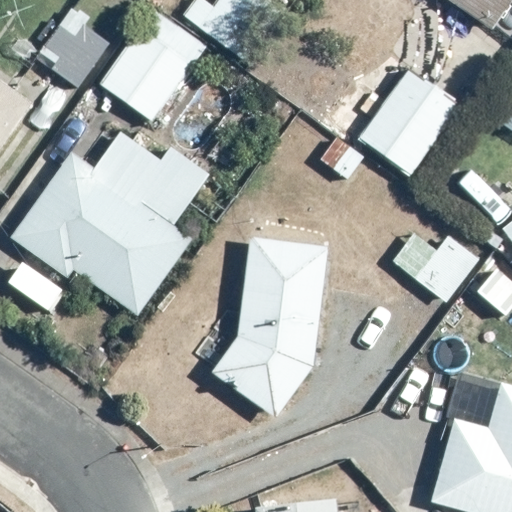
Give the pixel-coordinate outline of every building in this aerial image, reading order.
[(281,7),(271,0),(214,0),(211,6),(202,0),(191,0),(181,14),(243,59),(281,7)] [(511,0),(447,0),(493,31),(511,2),(511,0)] [(204,49),(155,11),(101,83),(151,120),(204,49)] [(114,47),(73,12),(35,55),(76,90),(114,47)] [(460,104),(408,66),(357,135),(410,173),(460,104)] [(0,148),(34,102),(0,77),(0,148)] [(71,150),(9,238),(67,279),(73,271),(138,316),(193,239),(173,225),(209,175),(171,147),(161,161),(120,132),(95,167),(71,150)] [(364,154),(335,134),(317,159),(346,180),(364,154)] [(511,218),(502,227),(511,240),(511,218)] [(437,246),(413,228),(389,260),(442,299),(475,254),(446,233),(437,246)] [(328,248),(251,238),(238,334),(210,372),(274,419),(312,368),(328,248)] [(488,328),(460,309),(440,338),(467,357),(488,328)] [(488,428),(455,419),(432,502),(467,511),(511,511),(511,384),(501,382),(488,428)] [(338,511),(337,498),(256,506),(256,511),(338,511)]
